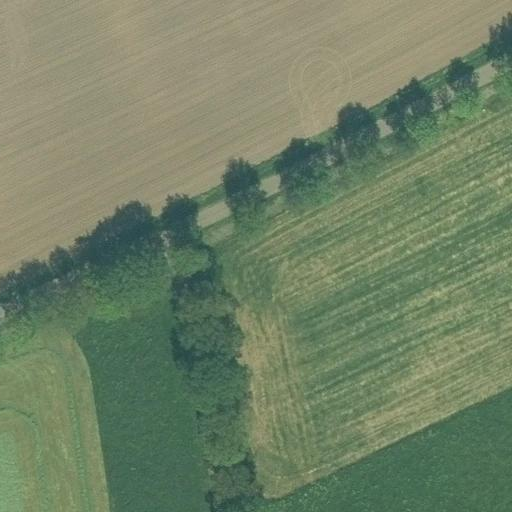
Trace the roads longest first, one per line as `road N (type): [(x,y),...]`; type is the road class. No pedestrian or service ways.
road 1 (unclassified): [(0,312),(163,239),(511,59)]
road 2 (track): [(220,511),(163,239)]
